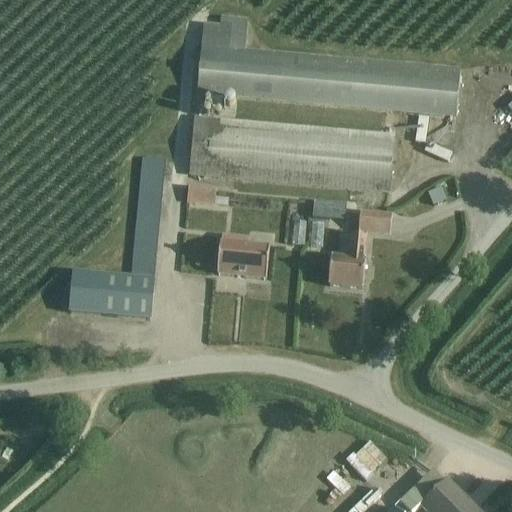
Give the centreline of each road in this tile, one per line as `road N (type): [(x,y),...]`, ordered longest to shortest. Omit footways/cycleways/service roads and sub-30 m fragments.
road 1 (unclassified): [(366,398),(314,375),(237,363),(0,394)]
road 2 (unclassified): [(366,398),(378,365),(511,214)]
road 3 (residential): [(511,468),(366,398)]
